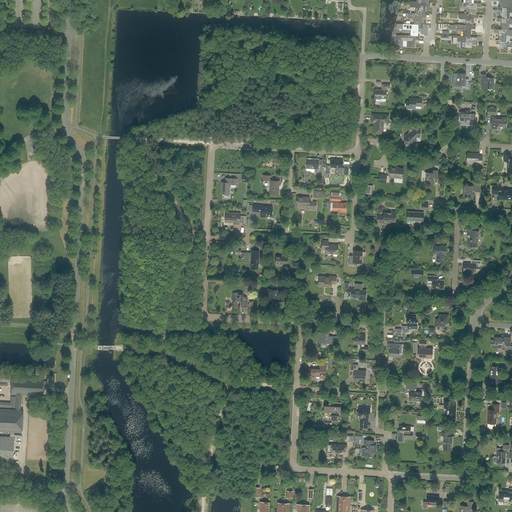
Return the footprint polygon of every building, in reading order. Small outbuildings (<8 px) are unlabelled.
[(430,3),(428,3),(417,2),(411,2),(411,7),(416,7),(416,13),(425,14),(425,8),(425,6),(430,7),(430,3)] [(469,14),(476,15),(476,8),(476,7),(481,7),(481,4),(462,2),(461,8),(469,8),(469,14)] [(511,7),(500,7),(498,7),(498,10),(504,10),(503,12),(502,12),(502,18),(510,19),(510,13),(511,12),(511,7)] [(416,13),(410,13),(407,13),(406,18),(415,19),(415,25),(421,25),(422,19),(421,19),(421,17),(426,18),(427,14),(425,14),(416,13)] [(466,25),(473,26),(474,19),(473,19),(473,18),(478,18),(478,15),(476,15),(469,14),(459,14),(459,19),(466,20),(466,25)] [(502,23),(502,29),(509,30),(509,24),(511,24),(511,18),(510,19),(502,18),(498,18),(498,21),(503,22),(503,23),(502,23)] [(423,25),(421,25),(415,25),(403,24),(403,29),(411,30),(411,36),(418,36),(418,30),(418,28),(423,29),(423,25)] [(464,31),(463,36),(471,37),(471,31),(470,31),(470,29),(476,29),(476,26),(473,26),(466,25),(456,24),(455,30),(464,31)] [(499,34),(499,41),(506,41),(506,35),(511,35),(511,30),(509,30),(502,29),(495,29),(495,32),(500,33),(500,34),(499,34)] [(418,36),(411,36),(401,35),(400,41),(407,41),(407,47),(414,47),(415,41),(414,41),(414,39),(419,40),(420,36),(418,36)] [(477,37),(471,37),(463,36),(457,36),(457,38),(452,37),(452,43),(457,43),(457,42),(465,42),(465,48),(472,48),(472,42),(472,40),(477,41),(477,37)] [(511,41),(506,41),(499,41),(496,40),(496,44),(502,45),(501,46),(500,53),(508,53),(508,47),(511,47),(511,41)] [(453,74),(453,85),(462,86),(462,88),(468,89),(469,82),(465,81),(466,74),(453,74)] [(488,88),(493,89),(494,78),(481,77),(481,85),(482,85),(481,89),(488,90),(488,88)] [(390,89),(390,85),(382,84),(382,88),(384,88),(384,90),(375,90),(375,98),(375,101),(381,101),(382,98),(386,99),(387,90),(386,90),(386,88),(390,89)] [(422,107),(422,99),(416,99),(414,99),(410,98),(410,101),(407,101),(406,109),(416,109),(416,106),(422,107)] [(475,120),(476,114),(470,114),(470,110),(465,110),(465,112),(459,111),(459,115),(461,115),(461,121),(466,122),(466,120),(475,120)] [(388,123),(389,115),(372,114),(372,122),(377,123),(376,126),(375,126),(375,133),(383,134),(383,123),(388,123)] [(507,124),(507,118),(492,117),(492,123),(492,125),(491,125),(491,129),(497,129),(497,127),(501,127),(501,128),(502,128),(502,127),(505,127),(505,124),(507,124)] [(405,136),(404,144),(412,145),(412,141),(416,141),(421,142),(421,137),(421,130),(420,130),(421,126),(410,126),(410,129),(409,129),(409,133),(405,136)] [(482,165),(482,156),(479,156),(479,154),(467,153),(467,161),(476,162),(476,165),(482,165)] [(319,160),(307,159),(306,169),(315,169),(315,173),(318,173),(318,169),(319,169),(319,160)] [(349,168),(343,168),(343,160),(331,160),(331,168),(336,168),(336,170),(339,170),(338,173),(345,173),(345,174),(349,175),(349,168)] [(404,177),(404,176),(403,176),(404,169),(397,169),(397,168),(390,167),(390,178),(403,179),(403,177),(404,177)] [(438,178),(439,171),(433,170),(433,173),(427,173),(426,183),(433,184),(433,178),(438,178)] [(387,183),(387,175),(380,174),(379,182),(387,183)] [(225,182),(222,182),(222,183),(222,186),(221,195),(224,195),(223,198),(229,199),(230,185),(237,185),(238,179),(227,178),(227,183),(225,183),(225,182)] [(278,195),(279,181),(271,181),(270,194),(278,195)] [(480,192),(481,184),(476,184),(476,187),(473,187),(473,186),(464,186),(463,197),(472,198),(473,189),(476,189),(476,192),(480,192)] [(511,199),(511,190),(506,190),(506,191),(501,191),(501,186),(493,186),(492,194),(499,194),(499,199),(511,199)] [(316,210),(316,202),(310,202),(310,198),(305,197),(304,198),(302,197),(297,197),(297,200),(297,201),(297,205),(302,205),(302,206),(307,206),(307,209),(316,210)] [(347,203),(339,203),(339,197),(331,197),(331,204),(334,204),(333,211),(337,211),(337,210),(341,210),(340,213),(347,213),(347,203)] [(272,216),(273,207),(262,206),(253,205),(253,212),(259,212),(259,211),(261,211),(261,214),(262,214),(261,216),(261,217),(265,218),(265,215),(272,216)] [(423,222),(424,213),(408,212),(408,220),(413,221),(423,222)] [(240,223),(241,214),(226,213),(226,217),(227,217),(227,222),(234,223),(234,222),(236,222),(236,224),(239,224),(240,223)] [(396,222),(396,213),(384,213),(384,216),(378,216),(378,222),(388,223),(388,221),(396,222)] [(479,236),(479,231),(472,231),(472,232),(468,232),(467,235),(470,235),(470,237),(467,237),(468,237),(468,249),(471,249),(472,249),(472,248),(473,248),(473,247),(477,247),(478,236),(479,236)] [(338,250),(339,248),(338,248),(338,245),(334,245),(334,246),(332,246),(332,245),(328,245),(329,241),(322,241),(322,249),(326,249),(326,254),(333,254),(338,254),(338,250)] [(446,252),(446,247),(434,247),(433,254),(437,254),(437,262),(444,262),(445,255),(446,255),(446,254),(445,254),(445,252),(446,252)] [(245,253),(244,258),(244,263),(248,263),(249,258),(252,259),(251,268),(258,269),(258,264),(262,264),(262,259),(259,259),(259,251),(252,251),(252,254),(249,254),(249,253),(245,253)] [(361,262),(362,252),(354,251),(353,259),(349,258),(349,265),(356,266),(356,262),(361,262)] [(289,269),(293,265),(292,264),(292,254),(288,254),(288,257),(277,256),(276,256),(276,264),(286,264),(286,266),(289,269)] [(481,264),(481,261),(474,261),(474,264),(471,264),(469,264),(464,263),(463,268),(464,268),(464,272),(476,273),(476,264),(481,264)] [(336,284),(337,277),(329,276),(329,277),(320,276),(319,286),(324,286),(327,286),(327,287),(331,287),(331,284),(336,284)] [(443,289),(443,281),(437,280),(437,277),(428,276),(428,283),(433,283),(433,288),(443,289)] [(355,288),(349,288),(348,294),(352,294),(351,297),(361,298),(361,300),(366,300),(366,296),(365,296),(365,290),(361,290),(355,290),(355,288)] [(278,303),(278,297),(276,297),(276,295),(277,295),(277,290),(271,290),(271,289),(267,289),(267,296),(271,297),(270,303),(278,303)] [(247,308),(248,297),(243,297),(243,294),(239,294),(239,292),(233,292),(232,304),(238,305),(238,300),(239,301),(242,302),(242,307),(247,308)] [(417,329),(418,322),(416,322),(417,316),(413,316),(413,314),(407,314),(407,322),(409,322),(409,324),(408,324),(408,326),(402,326),(402,332),(410,333),(410,329),(417,329)] [(448,323),(449,315),(439,315),(439,319),(435,319),(435,326),(439,327),(439,326),(441,326),(441,327),(445,327),(446,322),(448,323)] [(332,344),(333,336),(329,336),(329,332),(318,332),(317,343),(332,344)] [(368,352),(368,347),(364,347),(364,344),(365,334),(361,334),(361,336),(358,336),(358,335),(354,335),(353,345),(357,345),(357,344),(362,344),(362,347),(361,347),(361,352),(368,352)] [(511,350),(511,345),(510,346),(510,344),(511,344),(511,341),(510,341),(511,335),(504,335),(503,338),(502,338),(502,337),(498,337),(498,339),(494,339),(494,340),(491,340),(490,347),(498,348),(498,346),(503,346),(503,350),(511,350)] [(425,348),(425,345),(426,345),(427,341),(420,341),(419,345),(421,345),(421,348),(419,348),(418,357),(432,358),(433,349),(425,348)] [(403,353),(403,344),(388,343),(388,350),(390,350),(390,356),(399,356),(399,353),(403,353)] [(325,379),(326,363),(320,363),(320,369),(319,369),(317,369),(311,369),(310,380),(316,380),(317,374),(320,374),(320,377),(322,377),(322,379),(325,379)] [(365,379),(366,371),(358,370),(358,365),(351,364),(351,371),(355,371),(354,380),(357,380),(358,379),(365,379)] [(495,385),(502,383),(501,379),(499,379),(499,374),(498,374),(499,367),(490,366),(490,370),(490,377),(495,378),(495,380),(494,381),(495,385)] [(0,381),(10,382),(10,374),(0,373),(0,381)] [(42,397),(43,385),(46,385),(46,386),(53,387),(54,377),(47,376),(46,382),(43,382),(43,379),(13,377),(12,395),(17,395),(16,410),(0,409),(0,431),(10,432),(10,437),(0,436),(0,461),(13,463),(14,433),(22,433),(24,411),(21,410),(22,395),(42,397)] [(414,388),(406,388),(406,392),(409,392),(409,400),(417,401),(417,400),(421,401),(422,392),(414,392),(414,388)] [(0,407),(15,408),(16,397),(11,396),(11,403),(0,402),(0,407)] [(456,411),(456,405),(451,405),(451,402),(444,401),(444,407),(447,407),(446,417),(455,418),(456,413),(455,413),(455,410),(456,411)] [(340,413),(341,403),(333,402),(333,404),(331,404),(331,403),(330,403),(329,403),(329,404),(325,404),(324,412),(327,413),(329,413),(329,410),(333,410),(333,413),(332,413),(332,417),(332,421),(338,422),(338,413),(340,413)] [(488,423),(492,424),(496,424),(496,412),(499,412),(499,405),(493,404),(492,410),(488,410),(488,416),(488,418),(488,423)] [(359,407),(359,415),(363,415),(363,414),(366,415),(366,419),(364,419),(364,421),(361,421),(360,428),(370,428),(370,425),(368,425),(369,413),(370,413),(370,408),(359,407)] [(413,432),(410,432),(411,427),(400,426),(399,431),(398,431),(397,435),(405,436),(405,437),(413,438),(413,432)] [(451,451),(452,447),(452,436),(450,436),(451,433),(441,432),(441,436),(444,436),(443,450),(451,451)] [(359,439),(362,439),(362,435),(355,434),(354,443),(358,444),(359,439)] [(364,457),(366,456),(374,456),(374,449),(376,449),(376,445),(374,445),(374,441),(365,440),(364,445),(366,445),(366,448),(363,448),(362,449),(362,450),(361,454),(362,454),(362,456),(363,457),(364,457)] [(347,445),(331,444),(327,444),(326,454),(333,454),(334,453),(339,453),(339,454),(344,455),(344,452),(347,450),(347,445)] [(497,450),(497,462),(505,462),(505,455),(509,456),(509,446),(503,445),(503,450),(497,450)] [(509,502),(511,502),(511,488),(509,488),(509,491),(500,491),(499,499),(509,500),(509,502)] [(349,511),(350,497),(337,496),(336,511),(349,511)] [(442,508),(443,500),(439,500),(439,496),(428,496),(427,504),(437,504),(437,507),(442,508)] [(473,509),(473,502),(467,501),(467,506),(461,506),(461,509),(460,511),(468,511),(468,510),(469,510),(469,509),(473,509)] [(269,511),(270,502),(260,502),(260,506),(260,511),(269,511)] [(288,511),(289,503),(278,503),(277,510),(276,510),(275,511),(288,511)]
